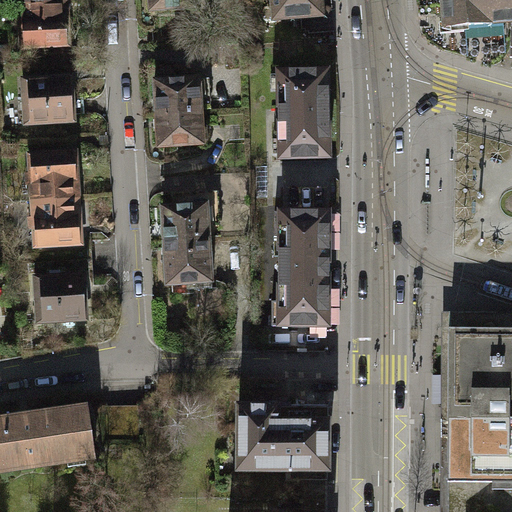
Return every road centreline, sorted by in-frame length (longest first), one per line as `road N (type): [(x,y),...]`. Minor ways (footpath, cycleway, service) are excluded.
road 1 (residential): [(0,377),(129,363),(109,0)]
road 2 (secondary): [(382,196),(361,251),(359,366),(360,443),(384,483)]
road 3 (secondary): [(384,483),(394,422),(395,246),(382,196)]
road 4 (residential): [(511,108),(379,75)]
road 5 (secondary): [(379,75),(382,196)]
